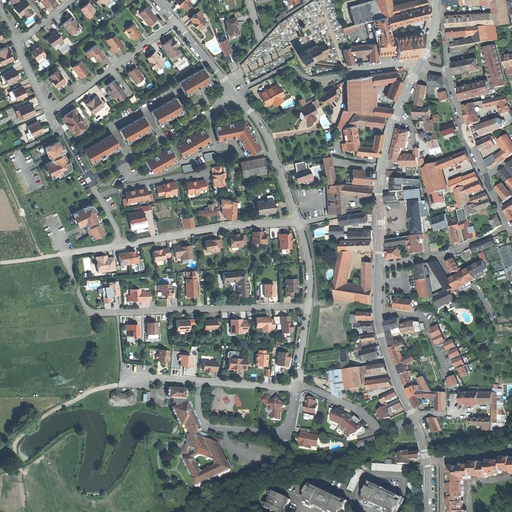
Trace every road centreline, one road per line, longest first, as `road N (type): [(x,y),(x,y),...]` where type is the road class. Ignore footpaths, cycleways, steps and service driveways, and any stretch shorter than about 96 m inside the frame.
road 1 (residential): [(307,306),(91,313),(66,254),(119,245)]
road 2 (track): [(129,376),(35,423),(18,439),(0,491)]
road 3 (residential): [(119,245),(216,227),(299,223)]
road 4 (residential): [(297,386),(291,422),(275,433),(211,428),(198,405),(198,381)]
road 5 (residential): [(233,94),(88,179)]
road 6 (secondary): [(413,417),(380,334),(378,265)]
road 7 (residential): [(175,21),(49,110)]
road 8 (secondary): [(380,209),(394,118),(419,65)]
road 9 (residential): [(299,223),(267,137),(233,94)]
road 10 (residential): [(509,227),(441,255),(378,265)]
road 11 (residential): [(413,417),(376,427),(357,409),(297,386)]
